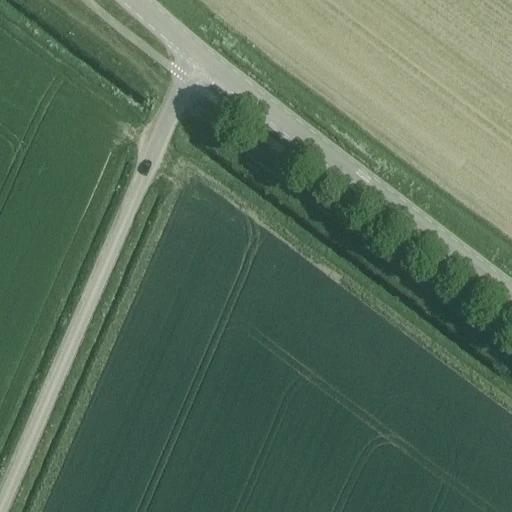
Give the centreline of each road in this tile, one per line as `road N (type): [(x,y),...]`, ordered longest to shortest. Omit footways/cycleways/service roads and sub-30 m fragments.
road 1 (unclassified): [(0,506),(183,81),(200,60)]
road 2 (tertiary): [(511,300),(200,60)]
